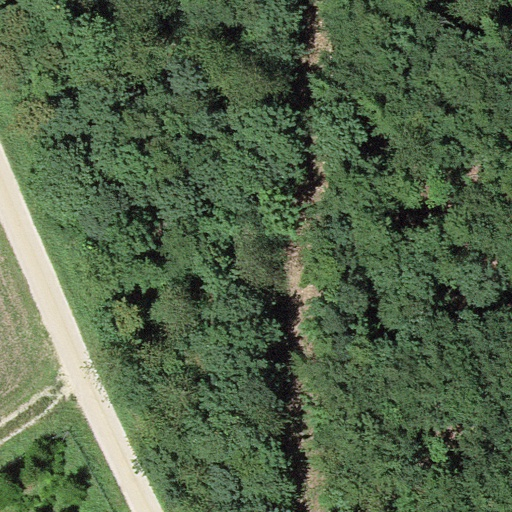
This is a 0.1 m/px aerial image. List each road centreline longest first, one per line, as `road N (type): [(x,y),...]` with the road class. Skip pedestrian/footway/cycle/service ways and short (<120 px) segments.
road 1 (track): [(312,511),(300,250),(318,0)]
road 2 (track): [(0,213),(73,383),(141,511)]
